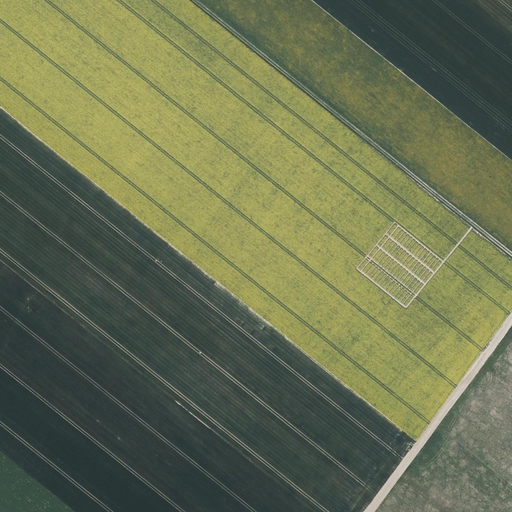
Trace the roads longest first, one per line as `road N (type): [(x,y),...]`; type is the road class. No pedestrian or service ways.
road 1 (track): [(194,0),(511,255)]
road 2 (track): [(511,315),(370,511)]
